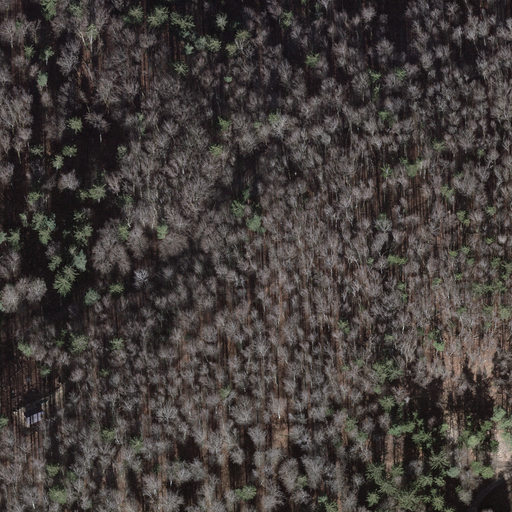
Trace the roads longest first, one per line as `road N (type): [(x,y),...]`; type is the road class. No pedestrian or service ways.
road 1 (track): [(0,340),(59,302),(181,258),(92,356),(69,408),(0,474)]
road 2 (track): [(181,258),(296,146),(511,53)]
road 3 (track): [(511,463),(412,462),(362,475),(341,511)]
